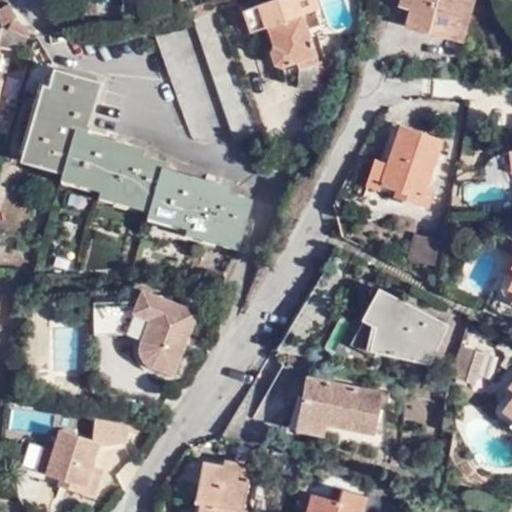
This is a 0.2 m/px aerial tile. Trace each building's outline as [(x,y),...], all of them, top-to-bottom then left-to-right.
[(292,65),(317,57),(302,15),(321,9),(317,0),(271,0),(243,10),(251,33),(267,27),(274,46),(270,52),(275,64),(284,68),(292,65)] [(404,27),(462,43),(470,0),(399,0),(398,7),(410,11),(404,27)] [(260,132),(219,12),(194,21),(235,140),(260,132)] [(21,35),(2,26),(0,33),(0,49),(30,55),(34,40),(21,35)] [(325,80),(317,57),(292,65),(300,89),(323,91),(324,90),(325,90),(326,88),(326,86),(325,80)] [(100,82),(54,69),(49,87),(43,85),(21,160),(63,172),(62,178),(102,190),(101,196),(150,210),(148,216),(189,228),(187,234),(238,249),(252,200),(215,190),(217,183),(163,167),(164,162),(128,151),(130,145),(85,133),(100,82)] [(407,194),(405,200),(427,207),(433,191),(426,188),(442,141),(399,127),(387,164),(375,159),(365,186),(378,190),(381,185),(396,190),(407,194)] [(394,196),(405,200),(407,194),(396,190),(394,196)] [(407,260),(434,267),(441,241),(414,234),(407,260)] [(511,239),(502,235),(496,247),(511,254),(511,286),(511,289),(511,239)] [(365,261),(337,246),(325,268),(353,284),(365,261)] [(379,290),(363,319),(377,326),(371,350),(377,351),(429,363),(446,326),(379,290)] [(173,375),(198,313),(142,291),(137,302),(94,303),(95,333),(126,332),(142,339),(141,341),(140,346),(140,349),(140,353),(141,357),(144,362),(148,365),(153,367),(173,375)] [(377,326),(363,319),(348,345),(375,359),(377,351),(371,350),(377,326)] [(506,370),(511,362),(511,347),(499,341),(496,347),(504,352),(506,358),(500,366),(506,370)] [(460,346),(449,377),(474,385),(484,353),(460,346)] [(324,436),(326,425),(374,435),(382,393),(306,376),(296,430),(324,436)] [(511,380),(507,387),(511,391),(511,397),(501,411),(511,419),(511,380)] [(128,435),(129,419),(95,416),(93,432),(128,435)] [(53,451),(42,447),(34,476),(95,496),(103,470),(92,466),(99,443),(59,430),(53,451)] [(34,476),(42,447),(29,442),(20,472),(34,476)] [(203,462),(195,502),(199,503),(197,511),(248,511),(243,511),(252,468),(225,461),(224,468),(203,462)] [(369,494),(386,499),(389,488),(372,483),(369,494)] [(361,511),(366,497),(336,488),(332,501),(311,494),(304,511),(361,511)]
